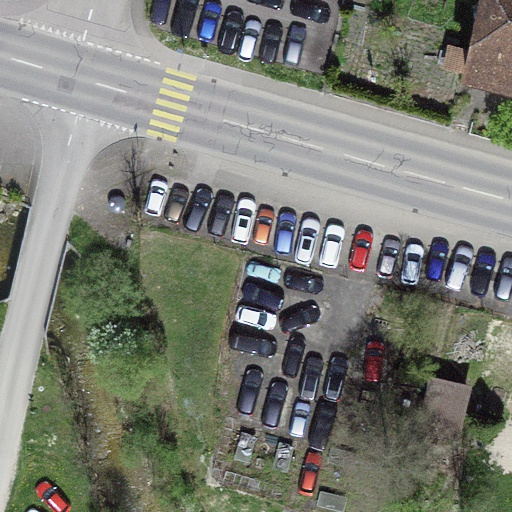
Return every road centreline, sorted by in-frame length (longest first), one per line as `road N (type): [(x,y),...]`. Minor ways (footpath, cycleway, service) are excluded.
road 1 (primary): [(87,79),(511,199)]
road 2 (residential): [(0,434),(87,79)]
